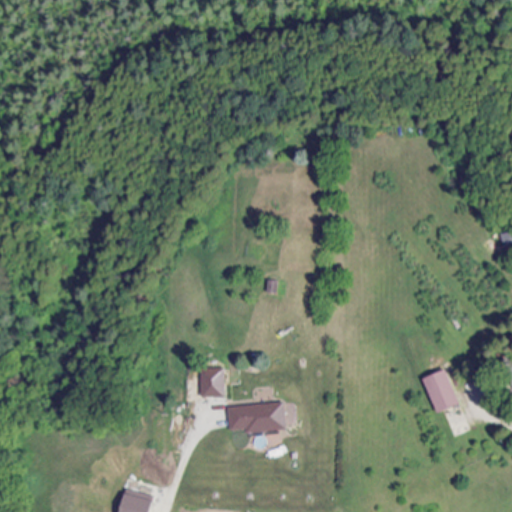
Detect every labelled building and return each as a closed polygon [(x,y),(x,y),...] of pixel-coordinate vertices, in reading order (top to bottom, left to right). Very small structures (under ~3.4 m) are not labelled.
[(511,366),(503,370),(511,389),(511,366)] [(223,396),(224,368),(200,368),(200,396),(223,396)] [(457,404),(444,370),(421,378),(433,413),(457,404)] [(225,408),(228,431),(244,429),(244,433),(284,429),(281,402),(225,408)] [(116,511),(145,511),(150,495),(123,488),(116,511)]
